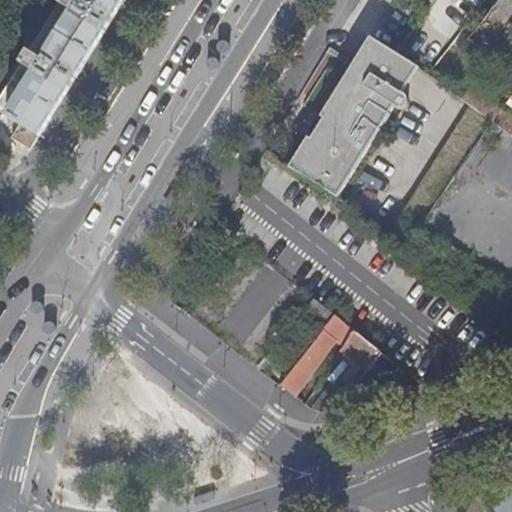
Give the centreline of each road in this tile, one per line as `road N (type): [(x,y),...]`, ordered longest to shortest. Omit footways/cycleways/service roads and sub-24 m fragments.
road 1 (motorway): [(0,427),(257,0)]
road 2 (motorway): [(222,0),(0,357)]
road 3 (secondary): [(89,295),(273,0)]
road 4 (secondary): [(353,466),(296,453),(89,295)]
road 5 (secondary): [(212,0),(64,233)]
road 6 (secondary): [(0,504),(30,398),(89,295)]
road 7 (secondary): [(511,404),(353,466)]
road 8 (secondary): [(379,488),(511,430)]
